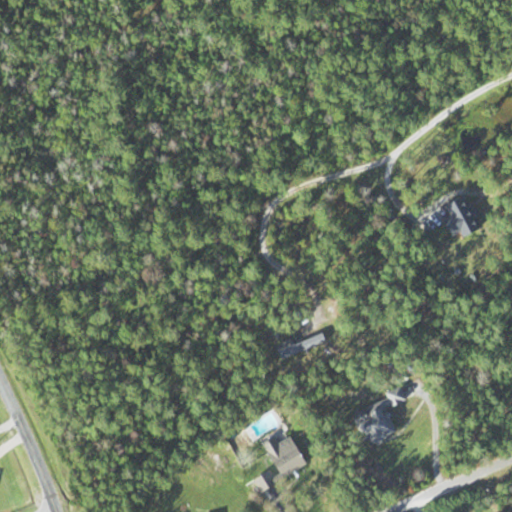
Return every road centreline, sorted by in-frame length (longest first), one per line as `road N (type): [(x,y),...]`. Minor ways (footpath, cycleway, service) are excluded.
road 1 (residential): [(381,511),(511,454)]
road 2 (residential): [(0,385),(53,511)]
